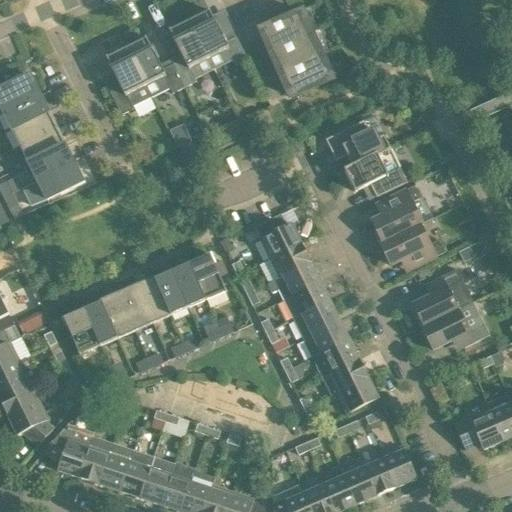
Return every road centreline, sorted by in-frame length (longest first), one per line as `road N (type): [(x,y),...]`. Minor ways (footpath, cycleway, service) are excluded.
road 1 (residential): [(468,500),(306,161),(211,202)]
road 2 (residential): [(120,162),(44,11)]
